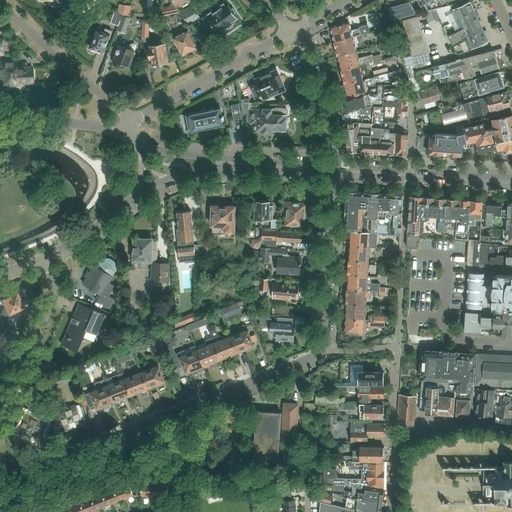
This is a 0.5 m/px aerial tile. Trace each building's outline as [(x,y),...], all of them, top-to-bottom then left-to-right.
[(436,9),(464,1),(463,0),(418,0),(421,5),(423,4),(427,11),(428,12),(432,10),(436,9)] [(441,20),(444,26),(474,12),(470,2),(468,3),(468,1),(467,0),(436,9),(432,10),(433,11),(425,13),(427,22),(434,20),(433,20),(435,20),(436,20),(436,22),(441,20)] [(179,13),(177,6),(175,6),(173,1),(172,1),(171,3),(170,5),(170,6),(162,8),(164,17),(179,13)] [(218,3),(210,9),(213,15),(207,19),(216,33),(223,28),(224,30),(225,31),(232,27),(231,25),(232,25),(231,23),(237,19),(234,14),(228,5),(222,9),(218,3)] [(122,15),(123,16),(129,17),(131,6),(119,4),(118,11),(118,12),(122,15)] [(410,4),(389,9),(392,20),(416,14),(410,4)] [(199,17),(194,7),(180,15),(189,23),(199,17)] [(162,8),(149,8),(148,17),(161,17),(162,8)] [(115,11),(110,23),(118,26),(122,15),(118,12),(118,11),(115,11)] [(444,26),(448,36),(479,22),(474,12),(444,26)] [(116,30),(125,33),(130,18),(123,16),(122,15),(118,26),(116,30)] [(402,21),(412,55),(405,57),(403,52),(401,52),(407,72),(430,64),(416,17),(402,21)] [(133,20),(131,26),(140,28),(142,22),(133,20)] [(141,20),(142,35),(149,35),(148,26),(155,25),(154,20),(141,20)] [(374,24),(376,31),(384,29),(382,22),(374,24)] [(448,36),(453,46),(483,31),(479,22),(448,36)] [(331,28),(334,42),(352,37),(370,33),(368,25),(350,30),(348,23),(331,28)] [(106,33),(104,32),(96,29),(90,48),(92,48),(91,50),(96,51),(97,50),(103,52),(105,47),(106,47),(108,42),(107,42),(109,37),(109,36),(106,34),(106,33)] [(105,29),(104,32),(106,33),(106,34),(109,36),(109,37),(110,37),(111,36),(113,31),(105,29)] [(187,31),(174,38),(182,55),(184,54),(186,54),(189,53),(189,51),(196,48),(194,44),(198,42),(202,40),(199,34),(191,38),(187,31)] [(483,31),(453,46),(457,54),(466,52),(488,41),(483,31)] [(337,57),(338,56),(356,51),(352,37),(334,42),(333,42),(337,57)] [(128,49),(120,45),(114,61),(129,67),(130,67),(131,66),(132,66),(133,65),(133,64),(134,63),(134,62),(134,60),(134,59),(133,59),(132,58),(135,51),(136,47),(136,46),(135,45),(134,44),(133,43),(132,43),(130,44),(130,45),(128,49)] [(149,49),(148,49),(150,59),(152,59),(153,65),(168,63),(166,53),(170,53),(169,47),(165,47),(164,44),(149,46),(149,49)] [(338,56),(341,69),(359,65),(359,66),(366,64),(374,62),(372,55),(358,58),(356,51),(338,56)] [(493,51),(441,67),(441,65),(431,68),(434,78),(446,75),(448,83),(464,79),(468,78),(468,79),(476,76),(475,72),(480,70),(481,74),(499,69),(495,56),(494,57),(493,51)] [(18,83),(33,83),(32,67),(16,68),(15,60),(0,60),(0,88),(18,88),(18,83)] [(363,79),(363,80),(370,78),(366,64),(359,66),(359,65),(341,69),(342,70),(340,70),(344,85),(346,84),(345,83),(363,79)] [(251,87),(256,98),(262,95),(264,99),(284,90),(276,71),(255,80),(257,84),(251,87)] [(500,71),(459,84),(464,99),(479,95),(505,87),(500,71)] [(377,84),(392,85),(391,80),(389,73),(370,78),(363,80),(363,79),(345,83),(346,84),(348,97),(366,92),(366,93),(369,93),(369,94),(376,94),(376,92),(377,92),(377,84)] [(383,107),(384,107),(398,107),(399,93),(399,86),(392,85),(377,84),(377,92),(376,92),(376,94),(369,94),(369,93),(366,93),(366,92),(348,97),(349,98),(338,101),(341,113),(360,109),(372,106),(373,106),(383,107)] [(420,93),(425,109),(435,106),(434,101),(439,100),(436,88),(420,93)] [(450,128),(474,122),(491,117),(492,119),(511,115),(511,112),(511,111),(511,91),(511,90),(445,107),(440,109),(441,115),(445,129),(450,128)] [(397,122),(396,133),(394,154),(401,155),(402,153),(407,154),(409,134),(408,134),(407,117),(410,116),(409,108),(408,108),(408,103),(405,102),(406,94),(399,93),(398,107),(397,122)] [(257,110),(257,104),(241,102),(242,114),(248,114),(248,119),(251,120),(251,123),(254,123),(254,133),(271,134),(272,130),(285,131),(287,110),(277,109),(277,110),(263,109),(263,110),(257,110)] [(238,103),(230,105),(233,120),(242,118),(238,103)] [(359,126),(360,126),(358,152),(370,153),(372,128),(371,127),(373,106),(372,106),(360,109),(360,123),(359,126)] [(370,153),(382,154),(384,121),(384,107),(383,107),(373,106),(371,127),(372,128),(370,153)] [(382,154),(394,154),(396,133),(397,122),(398,107),(384,107),(384,121),(382,154)] [(220,108),(185,115),(189,134),(224,126),(220,108)] [(348,152),(358,152),(360,126),(359,126),(360,123),(360,109),(341,113),(344,124),(348,152)] [(466,132),(468,143),(476,141),(478,153),(497,149),(502,148),(503,154),(511,152),(511,114),(511,115),(492,119),(491,117),(474,122),(475,125),(464,128),(465,132),(466,132)] [(470,149),(468,143),(466,132),(465,132),(457,134),(457,137),(438,136),(438,138),(430,137),(429,154),(462,156),(462,151),(470,149)] [(344,231),(351,232),(355,232),(358,192),(348,192),(346,193),(344,231)] [(369,193),(358,192),(355,232),(361,232),(363,212),(368,212),(369,193)] [(380,194),(369,193),(368,212),(367,218),(378,219),(379,213),(380,194)] [(391,195),(380,194),(379,213),(385,213),(390,214),(391,195)] [(403,195),(391,195),(390,214),(388,234),(400,235),(403,195)] [(407,233),(419,234),(422,197),(410,196),(407,233)] [(419,235),(431,236),(434,198),(422,197),(419,234),(419,235)] [(431,236),(443,236),(443,235),(446,198),(434,198),(431,236)] [(458,199),(446,198),(443,235),(456,236),(458,199)] [(470,200),(458,199),(456,236),(456,239),(467,240),(467,239),(470,200)] [(470,200),(467,239),(479,240),(481,220),(483,201),(470,200)] [(485,201),(484,215),(511,216),(511,203),(507,203),(503,203),(485,201)] [(272,221),(272,219),(272,207),(269,206),(269,202),(258,202),(257,209),(254,210),(254,220),(271,221),(272,221)] [(286,225),(304,226),(305,204),(287,203),(286,225)] [(235,207),(223,207),(212,207),(212,227),(212,234),(226,235),(226,233),(234,233),(235,207)] [(176,229),(178,247),(194,245),(193,228),(191,211),(177,212),(177,214),(176,216),(176,219),(177,220),(178,224),(178,229),(176,229)] [(363,212),(361,232),(370,233),(384,234),(385,213),(379,213),(378,219),(367,218),(368,212),(363,212)] [(511,216),(484,215),(482,227),(511,228),(511,216)] [(511,228),(482,227),(481,241),(511,242),(511,228)] [(262,240),(263,240),(263,246),(271,246),(271,241),(276,241),(277,232),(277,231),(262,230),(262,240)] [(302,234),(277,232),(276,241),(301,242),(302,234)] [(351,232),(350,246),(369,247),(369,248),(373,248),(373,242),(370,240),(370,233),(361,232),(355,232),(351,232)] [(419,237),(407,236),(407,247),(416,248),(417,241),(419,241),(419,237)] [(133,262),(151,263),(150,282),(167,282),(170,282),(170,267),(170,263),(161,263),(157,263),(158,241),(152,241),(152,240),(151,239),(151,238),(143,237),(143,239),(134,239),(133,262)] [(251,247),(261,248),(261,240),(252,240),(251,247)] [(511,242),(481,241),(468,240),(467,263),(466,266),(511,268),(511,242)] [(202,254),(202,244),(198,245),(194,245),(178,247),(178,257),(179,263),(195,261),(195,255),(202,255),(202,254)] [(350,246),(349,260),(368,262),(369,248),(369,247),(350,246)] [(261,248),(260,261),(268,261),(269,255),(282,256),(283,255),(286,255),(286,249),(261,248)] [(285,258),(282,258),(279,258),(278,273),(284,273),(286,275),(290,276),(292,274),(293,274),(293,270),(300,271),(301,258),(290,257),(285,257),(285,258)] [(94,299),(110,308),(115,299),(109,295),(114,285),(109,282),(116,271),(116,266),(113,262),(109,259),(104,259),(100,261),(98,264),(100,265),(98,268),(95,266),(83,285),(98,293),(94,299)] [(347,275),(349,275),(368,276),(368,262),(349,260),(348,260),(347,275)] [(467,292),(466,308),(511,310),(511,275),(468,273),(467,292)] [(349,275),(348,289),(367,291),(370,291),(379,291),(380,287),(380,284),(371,284),(371,276),(368,276),(349,275)] [(261,279),(260,290),(267,291),(267,284),(272,285),(272,280),(264,279),(261,279)] [(272,297),(272,299),(280,300),(289,301),(289,298),(297,299),(297,297),(298,297),(299,293),(298,292),(298,286),(273,284),(272,297)] [(346,304),(347,304),(366,305),(366,299),(370,299),(370,291),(367,291),(348,289),(347,289),(346,304)] [(0,335),(1,336),(8,322),(5,321),(9,315),(20,309),(24,307),(22,303),(17,292),(1,299),(5,307),(4,307),(0,314),(0,335)] [(219,310),(224,320),(241,313),(237,303),(219,310)] [(79,304),(62,345),(77,352),(87,331),(97,335),(106,316),(79,304)] [(347,304),(346,318),(364,320),(366,305),(347,304)] [(272,315),(289,315),(289,308),(272,307),(272,315)] [(466,311),(464,330),(511,333),(511,310),(466,308),(466,311)] [(195,313),(175,321),(175,328),(195,320),(195,313)] [(368,320),(368,327),(376,327),(376,325),(384,325),(385,317),(374,316),(373,322),(368,322),(368,320)] [(277,322),(271,322),(271,317),(262,317),(260,317),(259,325),(262,325),(264,325),(270,326),(270,332),(277,333),(276,340),(293,341),(294,328),(292,327),(293,323),(293,318),(278,317),(278,322),(277,322)] [(364,320),(346,318),(345,333),(363,335),(364,320)] [(193,323),(187,326),(190,331),(195,329),(193,323)] [(117,347),(118,350),(130,342),(131,339),(123,328),(121,329),(117,347)] [(210,335),(211,338),(214,343),(220,360),(237,353),(230,336),(221,340),(215,328),(208,331),(210,335)] [(248,329),(230,336),(237,353),(252,347),(253,348),(255,345),(254,344),(248,329)] [(162,351),(156,335),(147,339),(152,354),(162,351)] [(207,346),(197,350),(204,366),(220,360),(214,343),(211,338),(206,340),(207,341),(205,341),(207,346)] [(138,344),(131,347),(134,353),(140,350),(138,344)] [(197,350),(195,345),(178,352),(186,371),(185,372),(188,374),(189,372),(204,366),(197,350)] [(127,348),(114,354),(117,360),(130,355),(127,348)] [(421,380),(421,381),(450,383),(456,384),(455,396),(470,397),(471,392),(472,392),(473,384),(474,368),(475,354),(459,353),(441,351),(441,352),(424,351),(423,356),(422,376),(422,380),(421,380)] [(497,386),(511,386),(511,356),(478,354),(475,384),(497,386)] [(107,356),(98,360),(100,366),(109,363),(107,356)] [(100,366),(98,360),(83,366),(86,372),(100,366)] [(358,387),(358,388),(370,388),(370,385),(384,385),(384,372),(363,372),(363,365),(352,364),(350,386),(358,387)] [(158,365),(141,372),(148,389),(162,383),(164,383),(165,380),(164,379),(158,365)] [(141,372),(124,379),(131,395),(148,389),(141,372)] [(121,373),(105,379),(108,385),(107,386),(113,402),(131,395),(121,373)] [(68,374),(60,377),(62,383),(71,380),(68,374)] [(113,402),(107,386),(108,385),(105,379),(95,384),(97,390),(90,393),(85,396),(89,406),(95,404),(96,406),(96,408),(99,409),(100,408),(113,402)] [(38,391),(50,393),(49,380),(37,384),(38,391)] [(454,416),(455,396),(456,384),(450,383),(421,381),(419,410),(425,411),(425,414),(454,416)] [(372,398),(384,398),(384,388),(370,388),(358,388),(358,387),(350,386),(347,386),(347,392),(358,392),(358,404),(360,404),(364,404),(372,404),(372,398)] [(496,416),(511,417),(511,386),(497,386),(497,387),(495,395),(499,396),(496,416)] [(478,389),(477,401),(475,417),(484,418),(484,416),(492,417),(495,390),(483,389),(478,389)] [(414,396),(397,395),(397,426),(404,426),(404,428),(408,428),(408,426),(414,426),(414,396)] [(456,416),(468,417),(469,401),(457,400),(456,416)] [(75,407),(60,413),(66,429),(81,424),(80,420),(82,420),(84,419),(79,404),(76,405),(75,406),(75,407)] [(282,440),(295,441),(298,405),(284,404),(282,440)] [(372,404),(364,404),(360,404),(355,404),(355,408),(360,408),(360,418),(364,418),(383,419),(384,404),(372,404)] [(253,461),(278,463),(281,413),(256,412),(253,461)] [(43,418),(42,420),(28,414),(20,432),(35,438),(40,428),(45,430),(49,421),(43,418)] [(383,439),(383,424),(367,424),(367,422),(352,422),(352,432),(350,432),(350,442),(360,442),(367,442),(367,437),(375,437),(375,439),(383,439)] [(369,462),(383,462),(383,447),(367,447),(360,447),(360,451),(353,451),(353,456),(344,456),(344,460),(349,461),(362,461),(369,462)] [(232,468),(232,471),(240,472),(240,469),(245,469),(245,457),(227,456),(226,468),(232,468)] [(349,461),(349,466),(349,468),(362,469),(362,470),(362,475),(367,475),(367,482),(382,482),(383,482),(383,462),(369,462),(362,461),(349,461)] [(497,467),(496,467),(496,469),(483,469),(483,487),(483,504),(505,503),(505,505),(511,505),(511,461),(505,461),(505,466),(497,467)] [(365,487),(382,490),(382,482),(367,482),(367,475),(362,475),(362,479),(355,479),(350,478),(344,478),(344,479),(333,477),(334,470),(326,469),(324,483),(333,484),(344,486),(350,486),(365,487)] [(126,473),(120,476),(123,483),(129,481),(126,473)] [(209,503),(232,496),(227,482),(208,488),(205,493),(209,503)] [(128,483),(117,488),(122,500),(133,496),(128,483)] [(141,496),(154,497),(154,484),(141,483),(141,496)] [(280,483),(279,497),(291,497),(291,484),(280,483)] [(383,490),(382,490),(365,487),(350,486),(344,486),(333,484),(324,483),(323,489),(331,490),(330,493),(347,497),(353,498),(358,499),(382,502),(383,490)] [(154,484),(154,497),(167,497),(168,485),(154,484)] [(117,488),(106,492),(111,504),(122,500),(117,488)] [(106,492),(95,497),(100,509),(111,504),(106,492)] [(320,501),(331,505),(333,497),(323,493),(320,501)] [(95,497),(84,501),(88,511),(91,511),(100,509),(95,497)] [(380,511),(382,502),(358,499),(353,498),(347,497),(346,507),(352,508),(357,509),(357,511),(366,511),(380,511)] [(88,511),(84,501),(74,505),(76,511),(88,511)] [(287,508),(285,508),(285,511),(296,511),(295,501),(287,502),(287,508)] [(354,511),(354,510),(331,505),(320,502),(319,511),(354,511)]
